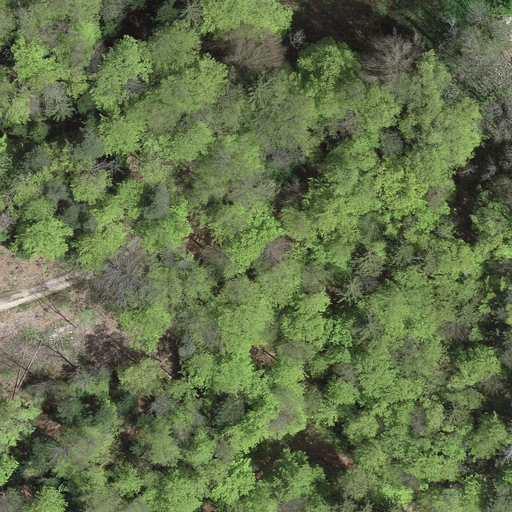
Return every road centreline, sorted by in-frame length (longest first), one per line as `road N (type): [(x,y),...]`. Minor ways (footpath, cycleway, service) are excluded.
road 1 (track): [(0,305),(106,265),(163,214),(198,159),(216,98),(210,0)]
road 2 (track): [(210,511),(294,452),(323,453),(356,468),(409,511)]
